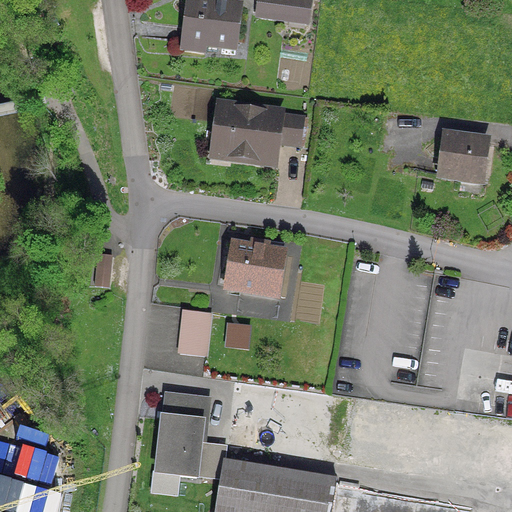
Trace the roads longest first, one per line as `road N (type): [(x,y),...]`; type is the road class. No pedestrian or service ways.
road 1 (residential): [(511,272),(144,218)]
road 2 (residential): [(116,511),(144,218)]
road 3 (residential): [(144,218),(114,0)]
